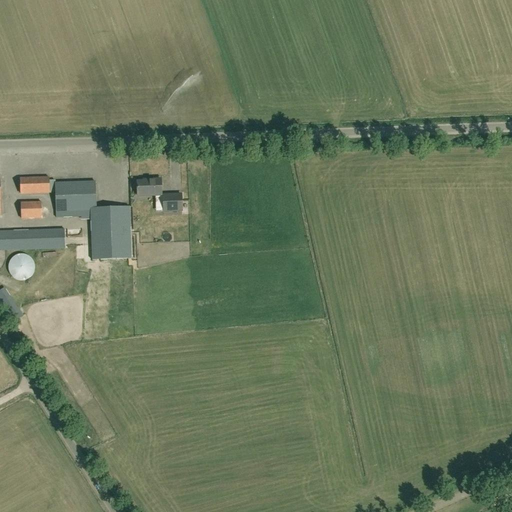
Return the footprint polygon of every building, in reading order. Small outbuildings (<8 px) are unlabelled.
[(49,178),(20,179),(21,194),(49,194),(49,178)] [(137,182),(137,196),(161,196),(160,180),(143,180),(143,182),(137,182)] [(95,182),(55,183),(56,212),(90,210),(92,261),(131,259),(130,207),(96,208),(95,182)] [(181,195),(163,196),(164,212),(182,211),(181,195)] [(21,219),(42,219),(41,203),(21,203),(21,219)] [(0,251),(65,249),(65,230),(0,231),(0,251)] [(16,255),(11,259),(9,262),(8,266),(8,269),(9,272),(10,275),(13,279),(17,281),(22,281),(29,279),(31,277),(33,273),(35,270),(35,267),(34,264),(33,261),(31,259),(28,256),(25,255),(21,254),(16,255)] [(0,308),(11,325),(17,320),(23,316),(19,309),(18,310),(5,288),(0,290),(0,308)] [(502,495),(487,497),(489,507),(497,506),(497,505),(504,503),(502,495)]
